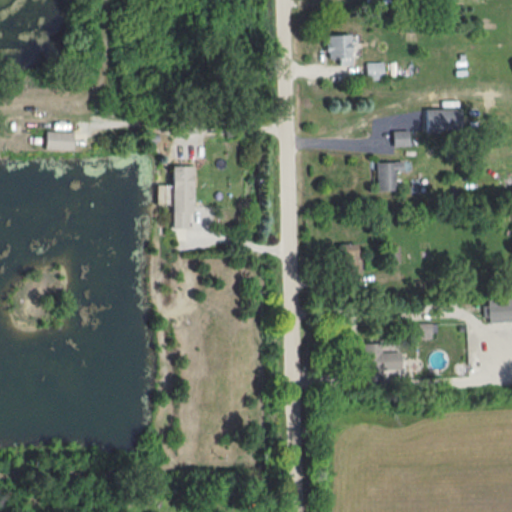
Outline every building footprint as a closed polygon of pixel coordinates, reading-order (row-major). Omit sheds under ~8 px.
[(338,65),(350,65),(349,34),(326,35),(326,58),(338,58),(338,65)] [(365,80),(382,79),(382,61),(365,62),(365,80)] [(424,130),(459,131),(459,108),(424,108),(424,130)] [(391,131),(391,146),(408,145),(407,130),(391,131)] [(72,132),(44,131),(43,149),(71,150),(72,132)] [(374,162),(375,190),(394,190),(394,171),(401,170),(401,161),(374,162)] [(156,204),(170,204),(170,227),(187,227),(187,212),(192,212),(191,165),(171,166),(171,184),(156,184),(156,204)] [(355,243),(335,244),(336,270),(360,269),(360,255),(356,255),(355,243)] [(511,321),(511,297),(486,299),(487,322),(511,321)] [(413,339),(433,338),(433,322),(413,323),(413,339)] [(362,343),(363,381),(381,380),(381,369),(400,369),(399,351),(380,352),(380,342),(362,343)]
